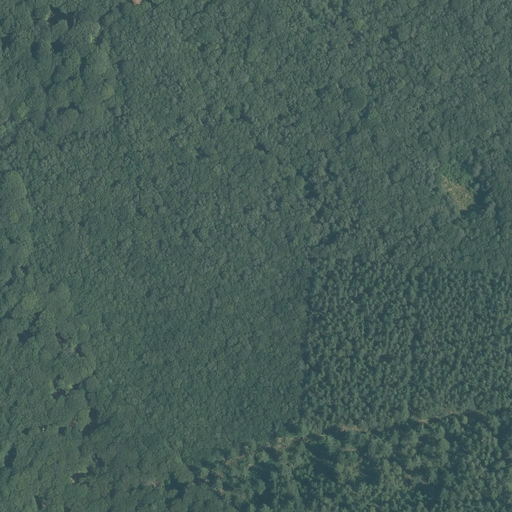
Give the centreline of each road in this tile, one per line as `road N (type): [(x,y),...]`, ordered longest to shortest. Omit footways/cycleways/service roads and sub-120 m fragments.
road 1 (track): [(0,331),(110,401),(229,511)]
road 2 (track): [(0,67),(189,0)]
road 3 (track): [(54,424),(0,261)]
